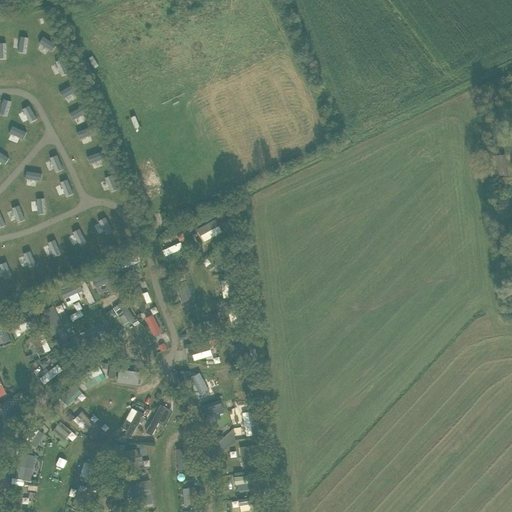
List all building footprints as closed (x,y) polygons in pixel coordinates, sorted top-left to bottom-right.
[(92,83),(98,82),(95,71),(99,70),(96,58),(86,60),(92,83)] [(505,154),(493,155),(494,176),(506,175),(505,154)] [(204,242),(222,233),(215,219),(197,228),(204,242)] [(178,244),(162,250),(167,263),(183,256),(178,244)] [(102,278),(93,280),(96,292),(105,290),(102,278)] [(79,282),(59,292),(66,306),(80,299),(77,292),(82,290),(79,282)] [(147,291),(142,293),(139,285),(129,288),(136,308),(151,302),(147,291)] [(124,313),(117,304),(112,307),(118,317),(124,313)] [(109,320),(116,316),(112,308),(105,312),(109,320)] [(83,313),(80,321),(87,323),(90,315),(83,313)] [(152,336),(161,332),(153,313),(144,318),(152,336)] [(123,325),(127,323),(123,314),(119,317),(123,325)] [(22,318),(11,322),(16,333),(26,329),(22,318)] [(9,341),(3,323),(0,323),(0,339),(1,344),(9,341)] [(140,355),(153,348),(143,327),(129,334),(140,355)] [(38,356),(51,350),(44,335),(31,340),(38,356)] [(193,360),(211,357),(210,351),(192,353),(193,360)] [(115,382),(136,385),(137,372),(117,369),(115,382)] [(50,370),(39,378),(43,383),(54,375),(50,370)] [(180,371),(184,380),(191,376),(189,372),(180,371)] [(64,392),(73,402),(82,394),(74,384),(64,392)] [(219,399),(207,403),(210,411),(222,406),(219,399)] [(207,404),(203,405),(209,429),(217,428),(213,410),(208,411),(207,404)] [(145,433),(154,436),(159,424),(168,428),(174,413),(157,405),(145,433)] [(126,430),(124,434),(132,437),(142,413),(129,408),(121,428),(126,430)] [(73,420),(84,432),(93,424),(81,412),(73,420)] [(239,416),(243,429),(250,427),(246,414),(239,416)] [(25,441),(36,448),(45,434),(34,427),(25,441)] [(126,472),(141,468),(135,447),(121,451),(126,472)] [(149,480),(131,483),(136,506),(153,502),(149,480)]
